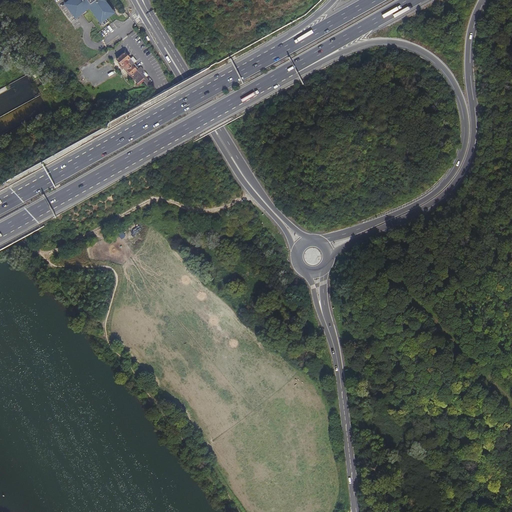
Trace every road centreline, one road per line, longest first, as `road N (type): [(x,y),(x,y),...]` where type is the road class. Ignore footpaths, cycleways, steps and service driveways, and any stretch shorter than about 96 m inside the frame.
road 1 (trunk): [(292,68),(365,43),(400,43),(450,77),(467,124),(458,167),(437,192),(351,234),(314,242)]
road 2 (track): [(0,215),(53,267),(108,267),(116,279),(106,339),(241,511)]
road 3 (trunk): [(326,262),(435,202),(465,170),(474,130),(468,46),(483,0)]
road 4 (trunk): [(0,232),(292,68)]
road 5 (trunk): [(280,49),(0,204)]
road 6 (primary): [(133,0),(296,256)]
road 7 (primary): [(310,242),(246,175),(150,19)]
road 8 (track): [(42,256),(152,201),(204,212),(252,193)]
road 9 (primary): [(320,304),(339,373),(356,511)]
road 10 (trunk): [(292,68),(412,0)]
